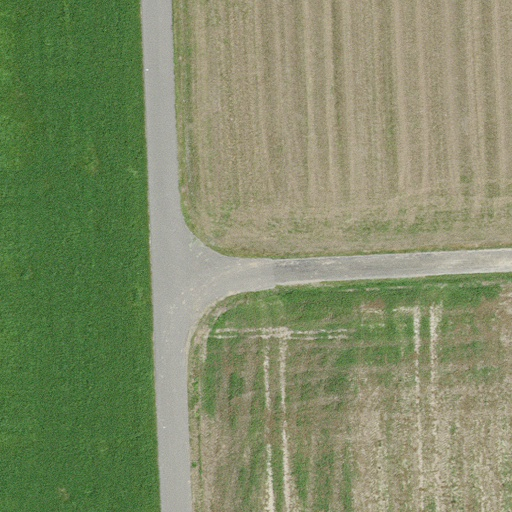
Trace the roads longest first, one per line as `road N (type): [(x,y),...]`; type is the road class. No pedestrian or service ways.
road 1 (track): [(173,511),(154,0)]
road 2 (track): [(511,267),(164,285)]
